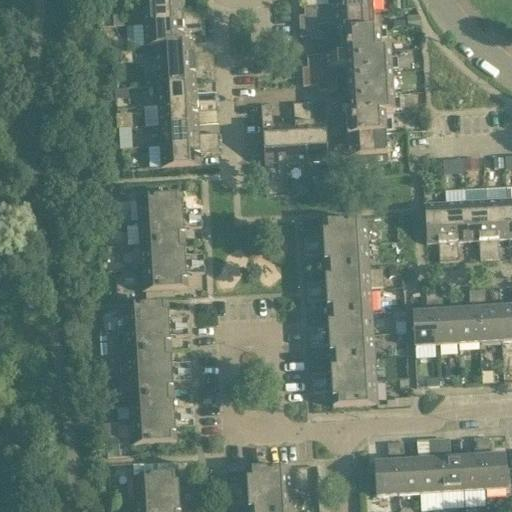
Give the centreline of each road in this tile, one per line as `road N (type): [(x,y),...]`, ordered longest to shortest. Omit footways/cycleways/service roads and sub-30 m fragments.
road 1 (residential): [(511,410),(342,430)]
road 2 (residential): [(227,121),(221,0)]
